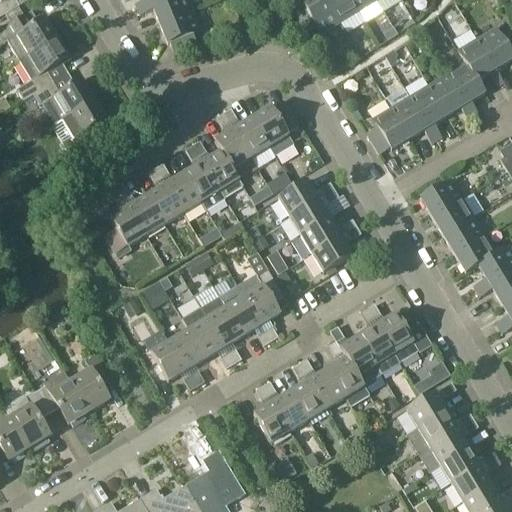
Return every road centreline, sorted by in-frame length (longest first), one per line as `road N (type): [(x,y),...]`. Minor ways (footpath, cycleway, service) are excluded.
road 1 (residential): [(410,265),(300,328),(300,343),(20,511)]
road 2 (residential): [(373,201),(288,76),(257,71),(190,88)]
road 3 (residential): [(511,421),(410,265)]
road 4 (residential): [(373,201),(511,124)]
road 5 (residential): [(97,191),(191,133),(190,88)]
road 6 (residential): [(190,88),(161,89),(139,75),(94,0)]
